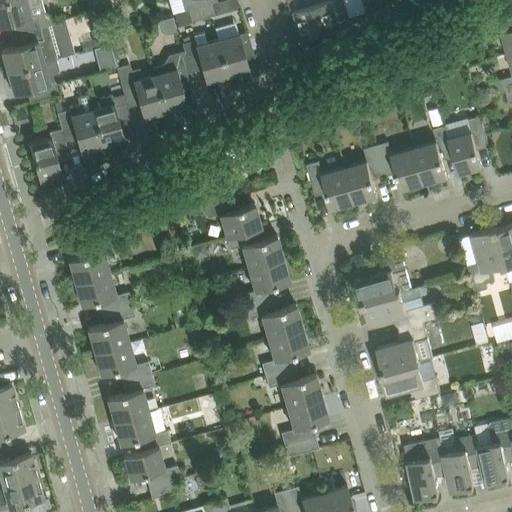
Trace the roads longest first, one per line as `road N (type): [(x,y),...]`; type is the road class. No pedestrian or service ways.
road 1 (residential): [(393,511),(320,245),(511,190)]
road 2 (residential): [(9,226),(270,90)]
road 3 (tertiary): [(89,511),(41,334)]
road 4 (residential): [(270,90),(429,0)]
